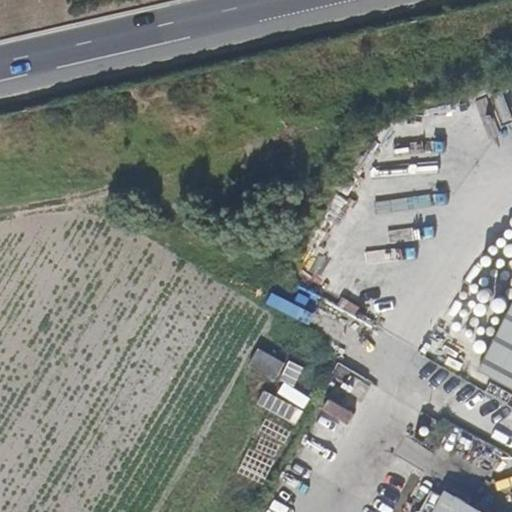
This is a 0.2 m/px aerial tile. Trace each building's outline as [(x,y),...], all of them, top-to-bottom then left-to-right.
[(511,271),(485,257),(469,287),(499,303),(511,278),(511,271)] [(511,302),(478,370),(511,386),(511,302)] [(468,442),(461,454),(484,467),(491,455),(468,442)] [(278,479),(275,491),(301,497),(304,485),(278,479)] [(485,511),(445,490),(432,511),(485,511)]
